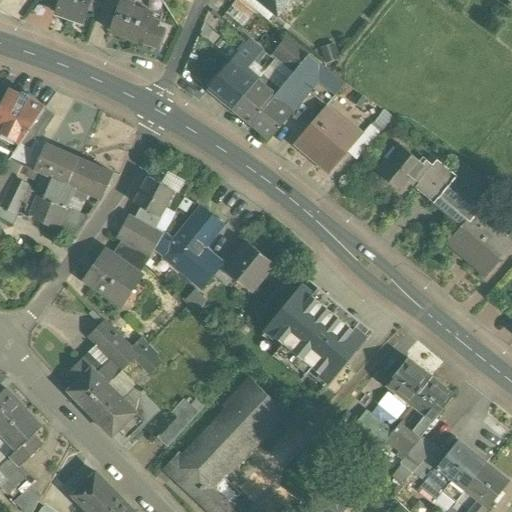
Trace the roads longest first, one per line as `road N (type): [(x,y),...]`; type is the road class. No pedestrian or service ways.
road 1 (tertiary): [(511,382),(271,183),(159,109)]
road 2 (residential): [(159,109),(109,214),(6,349)]
road 3 (residential): [(159,511),(6,349)]
road 4 (tertiary): [(159,109),(0,43)]
